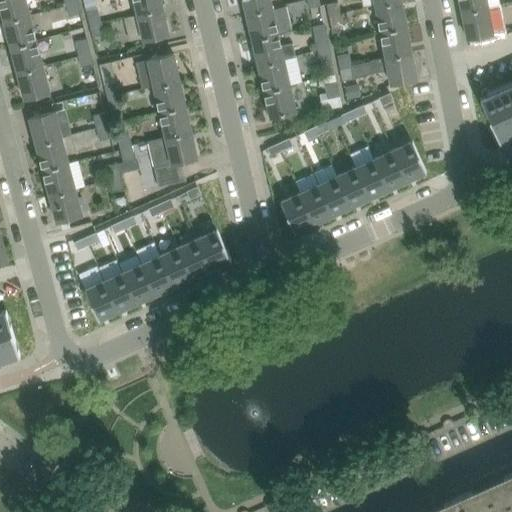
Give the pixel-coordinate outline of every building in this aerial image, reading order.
[(30,15),(26,0),(0,0),(6,21),(30,15)] [(82,12),(78,0),(75,0),(67,2),(71,15),(82,12)] [(163,7),(161,0),(134,0),(138,13),(163,7)] [(272,6),(270,0),(244,0),(247,11),(272,6)] [(339,0),(327,3),(330,15),(341,13),(339,0)] [(489,6),(487,0),(461,0),(464,11),(489,6)] [(407,27),(402,1),(376,6),(381,32),(407,27)] [(278,32),(272,6),(247,11),(253,38),(278,32)] [(494,32),(491,17),(489,6),(464,11),(469,37),(494,32)] [(169,33),(163,7),(138,13),(144,39),(169,33)] [(102,20),(99,8),(88,11),(91,23),(102,20)] [(341,13),(330,15),(333,29),(344,26),(341,13)] [(37,41),(30,15),(6,21),(13,47),(37,41)] [(105,33),(102,20),(91,23),(94,36),(105,33)] [(412,51),(407,27),(381,32),(386,56),(412,51)] [(327,30),(315,32),(318,45),(329,42),(327,30)] [(293,43),(281,46),(278,32),(253,38),(259,64),(284,58),(284,59),(296,56),(293,43)] [(88,37),(77,40),(80,52),(91,50),(88,37)] [(44,66),(44,65),(37,41),(13,47),(19,73),(44,66)] [(329,42),(318,45),(320,58),(332,55),(329,42)] [(94,62),(91,50),(80,52),(83,65),(94,62)] [(417,79),(412,51),(386,56),(386,57),(371,60),(374,72),(389,69),(391,84),(417,79)] [(349,52),(338,54),(341,68),(346,66),(346,64),(352,63),(349,52)] [(174,54),(149,60),(155,86),(180,80),(174,54)] [(290,84),(284,59),(284,58),(259,64),(265,90),(290,84)] [(355,77),(352,63),(346,64),(346,66),(341,68),(343,80),(355,77)] [(50,91),(44,66),(19,73),(26,98),(51,92),(50,91)] [(186,106),(180,80),(155,86),(161,112),(186,106)] [(328,97),(321,99),(323,110),(342,106),(337,81),(326,83),(328,97)] [(120,94),(117,82),(106,85),(109,97),(120,94)] [(296,110),(290,84),(265,90),(271,115),(296,110)] [(511,84),(481,98),(500,141),(511,135),(511,84)] [(391,92),(379,97),(383,105),(394,100),(391,92)] [(123,107),(120,94),(109,97),(112,110),(123,107)] [(364,104),(353,109),(356,117),(367,112),(364,104)] [(192,132),(186,106),(161,112),(167,137),(192,132)] [(353,109),(341,114),(345,122),(356,117),(353,109)] [(110,124),(106,111),(95,114),(98,127),(110,124)] [(63,138),(56,112),(31,118),(38,144),(63,138)] [(327,121),(315,126),(319,134),(330,129),(327,121)] [(113,136),(110,124),(98,127),(102,139),(113,136)] [(315,126),(304,131),(308,139),(319,134),(315,126)] [(198,158),(192,132),(167,137),(149,142),(155,167),(198,158)] [(133,145),(129,133),(118,135),(121,148),(133,145)] [(290,137),(279,142),(282,150),(293,145),(290,137)] [(69,163),(63,138),(38,144),(45,170),(69,163)] [(413,140),(393,149),(408,180),(427,171),(413,140)] [(279,142),(268,148),(271,155),(282,150),(279,142)] [(138,157),(136,158),(133,145),(121,148),(125,161),(119,162),(122,173),(141,169),(138,157)] [(393,149),(375,157),(389,189),(408,180),(393,149)] [(375,157),(356,166),(370,197),(389,189),(375,157)] [(122,174),(122,173),(119,162),(108,165),(111,177),(122,174)] [(76,189),(69,163),(45,170),(51,196),(76,189)] [(356,166),(338,174),(352,206),(370,197),(356,166)] [(125,187),(122,174),(111,177),(114,190),(125,187)] [(338,174),(319,183),(333,214),(352,206),(338,174)] [(319,183),(300,191),(315,223),(333,214),(319,183)] [(198,186),(187,191),(190,198),(202,193),(198,186)] [(83,215),(76,189),(51,196),(58,221),(83,215)] [(300,191),(281,200),(295,232),(315,223),(300,191)] [(171,198),(160,203),(164,211),(175,206),(171,198)] [(160,203),(149,208),(152,216),(164,211),(160,203)] [(134,215),(123,220),(126,227),(138,222),(134,215)] [(123,220),(112,225),(115,232),(126,227),(123,220)] [(217,228),(198,237),(212,269),(232,260),(217,228)] [(97,231),(86,236),(89,244),(100,239),(97,231)] [(86,236),(75,241),(78,249),(89,244),(86,236)] [(198,237),(179,246),(193,277),(212,269),(198,237)] [(179,246),(161,254),(175,285),(193,277),(179,246)] [(161,254),(142,262),(156,294),(175,285),(161,254)] [(142,262),(123,271),(138,302),(156,294),(142,262)] [(123,271),(105,279),(119,311),(138,302),(123,271)] [(105,279),(85,288),(99,319),(119,311),(105,279)] [(0,354),(1,358),(1,360),(21,354),(7,309),(0,311),(0,354)] [(511,511),(511,462),(504,466),(483,475),(445,492),(431,499),(435,506),(420,511),(511,511)]
